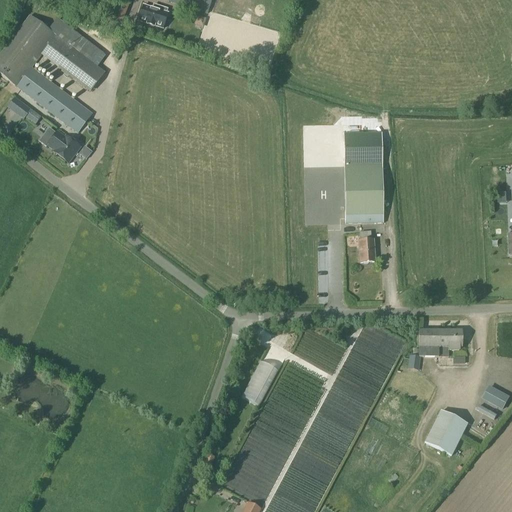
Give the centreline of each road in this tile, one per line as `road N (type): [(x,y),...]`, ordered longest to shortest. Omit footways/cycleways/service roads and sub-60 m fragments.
road 1 (unclassified): [(0,139),(238,318)]
road 2 (unclassified): [(238,318),(511,308)]
road 3 (unclassified): [(175,511),(238,318)]
